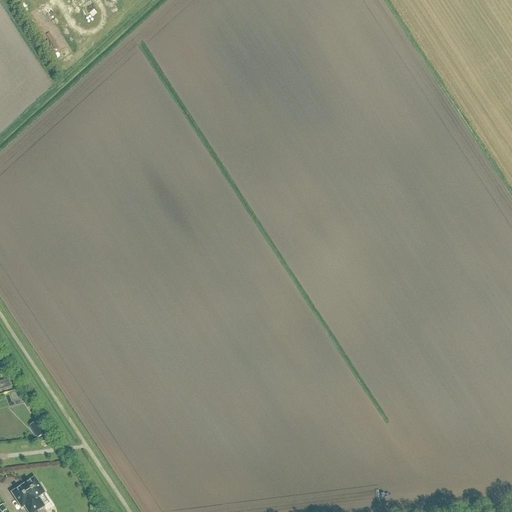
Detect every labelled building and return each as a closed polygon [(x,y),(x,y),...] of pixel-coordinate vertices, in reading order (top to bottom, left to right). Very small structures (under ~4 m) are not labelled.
[(27,15),(34,10),(29,2),(22,6),(27,15)] [(57,64),(70,57),(44,9),(31,16),(57,64)] [(10,380),(0,383),(0,387),(2,392),(13,387),(10,380)] [(12,408),(18,404),(14,397),(7,401),(12,408)] [(42,429),(34,434),(38,440),(45,435),(42,429)] [(38,511),(45,507),(40,499),(46,495),(36,478),(12,494),(22,511),(25,509),(27,511),(38,511)]
